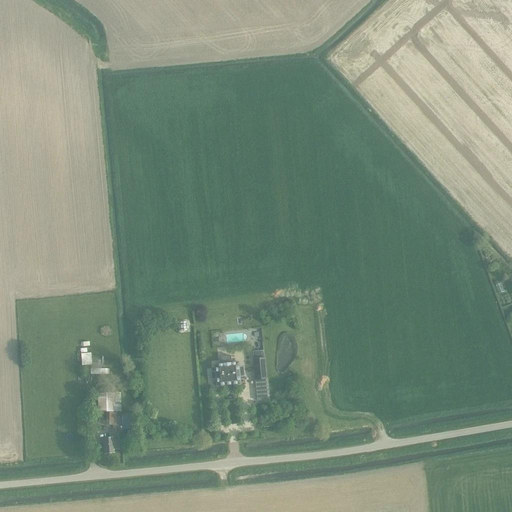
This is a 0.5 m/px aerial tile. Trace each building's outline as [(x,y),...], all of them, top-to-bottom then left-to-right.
[(92,352),(82,352),(82,364),(92,364),(92,352)] [(214,371),(210,372),(211,380),(215,379),(216,387),(224,386),(224,388),(232,388),(232,385),(240,384),(239,377),(244,377),(243,369),(238,369),(238,362),(230,363),(229,356),(221,357),(221,363),(214,364),(214,371)] [(264,358),(252,359),(254,380),(266,378),(264,358)] [(122,393),(98,394),(98,412),(105,412),(106,425),(117,425),(117,412),(122,412),(122,393)] [(132,414),(122,415),(123,429),(134,428),(132,414)] [(104,454),(114,453),(114,450),(120,449),(119,433),(107,434),(107,438),(102,439),(104,454)]
